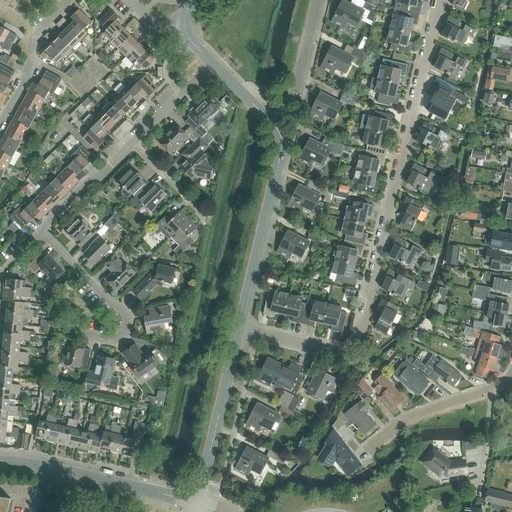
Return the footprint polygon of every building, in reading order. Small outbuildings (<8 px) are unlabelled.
[(332,22),(344,28),(346,22),(356,27),(364,11),(342,0),(332,22)] [(417,2),(417,0),(397,0),(396,3),(401,4),(399,10),(419,14),(422,3),(417,2)] [(452,0),(450,4),(464,11),(468,0),(452,0)] [(376,7),(365,2),(362,7),(370,11),(367,17),(373,20),(376,7)] [(92,22),(79,10),(71,18),(74,21),(84,30),(92,22)] [(99,22),(106,30),(107,30),(116,21),(120,18),(111,10),(99,22)] [(394,15),(390,28),(409,33),(411,25),(417,26),(419,14),(399,10),(398,16),(394,15)] [(472,36),(475,30),(449,17),(445,23),(448,24),(442,35),(463,46),(468,35),(472,36)] [(84,30),(74,21),(67,29),(80,41),(87,33),(84,30)] [(103,34),(111,42),(123,29),(116,21),(107,30),(106,30),(103,34)] [(2,28),(0,31),(0,46),(9,52),(17,36),(2,28)] [(409,33),(390,28),(387,42),(391,43),(390,49),(410,54),(413,42),(407,41),(409,33)] [(67,29),(59,36),(72,49),(80,41),(67,29)] [(111,42),(118,49),(131,37),(123,29),(111,42)] [(52,44),(64,57),(72,49),(59,36),(52,44)] [(118,49),(126,57),(138,44),(131,37),(118,49)] [(64,57),(52,44),(40,56),(44,59),(48,56),(56,64),(64,57)] [(134,65),(137,61),(146,52),(138,44),(126,57),(134,65)] [(321,68),(333,74),(336,68),(345,73),(353,57),(332,47),(321,68)] [(137,61),(145,69),(157,56),(149,48),(146,52),(137,61)] [(365,54),(354,48),(351,53),(359,57),(356,63),(362,66),(365,54)] [(434,68),(455,78),(461,67),(464,68),(467,62),(441,49),(438,55),(440,56),(434,68)] [(378,79),(397,84),(399,75),(405,77),(407,65),(387,60),(386,66),(381,65),(378,79)] [(0,83),(7,87),(15,72),(0,64),(0,83)] [(491,78),(508,82),(510,71),(493,67),(491,78)] [(46,71),(38,85),(49,92),(54,94),(62,79),(46,71)] [(145,76),(137,84),(146,93),(149,97),(158,89),(145,76)] [(372,78),(370,90),(375,91),(375,93),(379,94),(378,100),(377,102),(391,106),(391,103),(398,105),(401,93),(395,92),(397,84),(378,79),(372,78)] [(134,80),(126,88),(138,100),(146,93),(137,84),(134,80)] [(434,81),(428,93),(434,95),(440,84),(434,81)] [(0,83),(0,102),(3,105),(11,90),(7,87),(0,83)] [(34,83),(25,98),(41,106),(49,92),(38,85),(34,83)] [(431,102),(427,110),(429,111),(428,112),(442,118),(445,120),(448,113),(455,99),(458,93),(440,84),(434,95),(434,96),(433,98),(434,98),(431,102)] [(126,88),(118,95),(131,108),(138,100),(126,88)] [(190,111),(192,113),(188,116),(190,117),(185,122),(197,133),(208,121),(204,117),(214,108),(215,107),(219,111),(223,107),(221,105),(224,101),(214,91),(208,96),(206,95),(190,111)] [(310,114),(322,120),(325,115),(334,119),(342,104),(321,93),(310,114)] [(354,100),(343,94),(340,100),(353,106),(354,100)] [(486,94),(484,102),(491,104),(493,95),(486,94)] [(131,108),(118,95),(110,103),(123,116),(131,108)] [(25,98),(17,112),(33,121),(41,106),(25,98)] [(110,103),(103,111),(115,123),(123,116),(110,103)] [(103,111),(95,118),(108,131),(115,123),(103,111)] [(393,127),(395,116),(375,111),(374,117),(369,116),(366,130),(385,134),(387,126),(393,127)] [(9,127),(25,136),(33,121),(17,112),(9,127)] [(84,122),(91,130),(91,129),(100,139),(100,138),(108,131),(95,118),(91,115),(84,122)] [(422,129),(416,141),(438,152),(443,140),(447,142),(450,135),(423,122),(420,128),(422,129)] [(159,142),(171,154),(188,137),(194,143),(200,137),(190,127),(184,133),(176,125),(159,142)] [(9,127),(1,142),(17,150),(25,136),(9,127)] [(91,129),(91,130),(83,137),(96,150),(104,142),(100,138),(100,139),(91,129)] [(383,143),(385,134),(366,130),(363,144),(367,145),(366,151),(386,155),(389,144),(383,143)] [(212,163),(202,153),(207,148),(209,146),(200,137),(189,148),(194,154),(182,166),(181,165),(180,166),(194,179),(193,178),(196,175),(197,176),(208,179),(208,180),(209,180),(213,163),(212,163)] [(310,139),(299,160),(311,166),(314,161),(323,165),(331,150),(310,139)] [(334,155),(340,158),(343,146),(332,140),(329,146),(337,150),(334,155)] [(1,142),(0,143),(0,160),(8,165),(17,150),(1,142)] [(70,157),(74,161),(83,170),(95,158),(82,145),(70,157)] [(360,156),(357,169),(376,174),(378,165),(383,167),(386,155),(366,151),(364,157),(360,156)] [(0,179),(0,180),(0,179),(8,165),(0,160),(0,179)] [(83,170),(74,161),(62,173),(75,185),(87,173),(83,170)] [(407,183),(428,193),(433,182),(437,184),(440,177),(414,163),(410,170),(413,171),(407,183)] [(117,182),(128,193),(130,192),(135,197),(149,183),(144,178),(143,178),(132,168),(117,182)] [(376,174),(357,169),(354,183),(358,184),(356,190),(377,195),(379,183),(374,182),(376,174)] [(75,185),(62,173),(50,185),(63,197),(75,185)] [(511,175),(506,174),(505,181),(503,191),(511,193),(511,175)] [(472,186),(474,179),(464,178),(463,184),(472,186)] [(130,202),(137,208),(142,202),(152,212),(157,206),(156,205),(167,195),(156,184),(146,194),(142,190),(130,202)] [(50,185),(38,196),(51,209),(63,197),(50,185)] [(299,185),(288,206),(300,212),(303,207),(312,211),(320,196),(299,185)] [(323,201),(329,204),(332,192),(321,186),(318,192),(326,196),(323,201)] [(26,208),(35,217),(39,221),(51,209),(38,196),(26,208)] [(399,225),(411,231),(424,205),(407,196),(401,208),(406,211),(399,225)] [(371,217),(374,206),(354,201),(352,207),(348,206),(345,220),(364,224),(366,216),(371,217)] [(35,217),(26,208),(23,204),(10,217),(23,229),(35,217)] [(462,206),(460,217),(481,221),(483,210),(462,206)] [(164,228),(172,236),(188,220),(180,211),(172,220),(167,215),(152,229),(157,235),(164,228)] [(104,225),(111,232),(121,222),(114,215),(104,225)] [(76,242),(76,243),(81,248),(92,237),(87,232),(90,229),(79,218),(66,231),(76,242)] [(188,220),(172,236),(180,244),(174,251),(179,256),(194,242),(189,237),(197,228),(188,220)] [(362,233),(364,224),(345,220),(342,234),(346,235),(344,241),(365,245),(367,234),(362,233)] [(487,226),(475,224),(474,231),(485,233),(487,226)] [(301,258),(309,242),(288,231),(277,252),(289,258),(292,253),(301,258)] [(312,247),(318,250),(321,238),(310,232),(307,238),(315,242),(312,247)] [(511,235),(494,232),(491,247),(511,250),(511,235)] [(422,250),(396,237),(393,244),(395,245),(389,256),(410,267),(416,255),(419,257),(422,250)] [(84,254),(95,265),(111,249),(100,238),(84,254)] [(339,246),(336,259),(354,264),(357,256),(362,257),(365,245),(344,241),(343,247),(339,246)] [(446,265),(455,266),(458,248),(449,247),(446,265)] [(492,263),(491,269),(511,272),(511,258),(498,257),(499,252),(488,250),(486,262),(492,263)] [(106,279),(118,290),(135,273),(124,262),(123,263),(115,255),(105,265),(113,273),(106,279)] [(38,256),(28,267),(35,274),(40,268),(53,281),(63,271),(48,256),(43,261),(38,256)] [(354,264),(336,259),(332,273),(337,274),(335,280),(355,285),(358,273),(353,272),(354,264)] [(164,282),(171,283),(174,269),(159,265),(158,267),(133,292),(141,300),(156,284),(161,285),(162,282),(164,283),(164,282)] [(381,288),(402,299),(408,287),(412,289),(415,282),(388,269),(385,276),(387,277),(381,288)] [(488,282),(493,283),(492,290),(511,293),(511,287),(511,281),(501,279),(502,275),(490,273),(488,282)] [(4,290),(30,293),(31,288),(22,287),(23,280),(6,279),(4,290)] [(43,294),(45,292),(37,283),(36,293),(43,294)] [(473,291),(473,292),(489,295),(490,289),(477,286),(476,292),(473,291)] [(20,303),(20,302),(21,297),(30,297),(30,293),(4,290),(3,301),(8,302),(8,301),(20,303)] [(276,312),(284,314),(289,295),(275,292),(274,296),(268,294),(263,314),(275,317),(276,312)] [(472,298),(488,301),(489,295),(473,292),(472,298)] [(291,321),(303,324),(307,304),(301,302),(302,298),(289,295),(284,314),(293,316),(291,321)] [(382,313),(375,328),(387,334),(400,308),(382,299),(376,310),(382,313)] [(6,312),(32,315),(33,310),(24,309),(25,303),(20,302),(20,303),(8,301),(8,302),(6,312)] [(315,321),(324,323),(328,304),(314,301),(313,305),(307,304),(303,324),(314,326),(315,321)] [(490,301),(488,313),(507,316),(509,305),(490,301)] [(328,304),(324,323),(332,325),(331,330),(342,333),(347,313),(341,312),(342,307),(328,304)] [(433,314),(439,315),(441,305),(435,304),(433,314)] [(148,334),(165,331),(164,323),(172,321),(169,306),(149,310),(151,316),(145,317),(148,334)] [(5,323),(22,325),(23,319),(32,320),(32,315),(6,312),(5,323)] [(488,313),(487,318),(492,319),(491,325),(504,328),(507,316),(488,313)] [(474,328),(487,331),(489,325),(474,322),(472,327),(474,328)] [(5,323),(4,334),(30,337),(30,332),(22,331),(22,325),(5,323)] [(475,352),(497,359),(501,345),(500,345),(502,338),(487,333),(487,331),(474,328),(472,334),(480,336),(475,352)] [(4,334),(3,344),(20,346),(21,340),(29,341),(30,337),(4,334)] [(3,344),(2,355),(28,358),(28,353),(19,352),(20,346),(3,344)] [(130,363),(129,364),(138,377),(157,364),(165,366),(168,352),(155,350),(151,353),(149,350),(142,355),(135,345),(123,353),(130,363)] [(65,364),(80,368),(80,366),(87,368),(91,350),(84,349),(84,350),(69,346),(65,364)] [(475,352),(468,350),(467,355),(474,357),(474,359),(480,361),(478,367),(488,370),(493,372),(497,359),(475,352)] [(2,355),(1,365),(1,366),(18,368),(18,367),(18,362),(27,363),(28,358),(2,355)] [(430,378),(436,382),(439,378),(446,383),(447,384),(448,383),(453,387),(462,376),(450,367),(447,365),(441,360),(440,362),(433,356),(425,367),(432,372),(431,373),(433,374),(430,378)] [(111,383),(111,382),(110,382),(114,361),(116,362),(116,361),(98,357),(97,357),(99,358),(95,373),(88,371),(84,386),(92,388),(94,379),(111,383)] [(268,358),(257,380),(269,386),(272,380),(290,389),(294,381),(299,384),(305,373),(299,371),(301,369),(291,364),(288,369),(268,358)] [(413,364),(412,364),(406,360),(404,363),(415,372),(418,369),(413,364)] [(432,372),(425,367),(416,360),(412,364),(413,364),(421,370),(430,378),(433,374),(431,373),(432,372)] [(398,378),(419,394),(428,383),(415,372),(404,363),(394,375),(398,378)] [(0,365),(0,376),(12,378),(13,372),(21,373),(22,368),(18,367),(18,368),(1,366),(1,365),(0,365)] [(488,370),(478,367),(476,373),(486,376),(488,370)] [(307,391),(323,399),(327,390),(333,393),(339,381),(318,370),(307,391)] [(378,398),(390,412),(404,400),(382,375),(374,382),(384,393),(378,398)] [(0,376),(0,387),(19,390),(20,385),(11,384),(12,378),(0,376)] [(358,385),(367,395),(372,391),(362,380),(358,385)] [(0,387),(0,398),(10,400),(10,394),(19,395),(19,390),(0,387)] [(281,406),(287,409),(294,396),(288,393),(281,406)] [(294,396),(287,409),(294,412),(300,399),(294,396)] [(0,398),(0,409),(17,411),(23,412),(24,407),(9,406),(10,400),(0,398)] [(356,404),(344,415),(356,429),(356,430),(357,431),(358,430),(364,436),(375,425),(365,414),(369,410),(361,400),(357,404),(356,404)] [(246,425),(258,431),(261,425),(271,430),(279,414),(257,403),(246,425)] [(294,412),(287,409),(281,406),(278,411),(295,420),(298,414),(294,412)] [(0,409),(0,420),(7,421),(7,420),(11,420),(11,416),(17,416),(17,411),(0,409)] [(46,440),(52,415),(48,414),(46,423),(39,421),(35,438),(46,440)] [(46,440),(57,443),(61,426),(55,425),(57,416),(52,415),(46,440)] [(337,430),(344,425),(338,417),(334,425),(337,430)] [(68,445),(73,420),(69,419),(67,428),(61,426),(57,443),(68,445)] [(0,431),(15,433),(15,428),(7,427),(7,421),(0,420),(0,431)] [(68,445),(78,448),(82,431),(76,430),(78,421),(73,420),(68,445)] [(89,450),(94,425),(90,424),(88,433),(82,431),(78,448),(81,448),(80,451),(88,453),(88,450),(89,450)] [(319,459),(329,465),(330,464),(332,467),(339,476),(345,475),(347,474),(350,472),(360,465),(360,464),(361,463),(370,457),(345,424),(337,430),(336,431),(335,432),(334,432),(327,442),(329,444),(319,459)] [(100,453),(101,448),(100,448),(103,436),(97,435),(99,426),(94,425),(89,450),(100,453)] [(101,448),(111,451),(117,426),(112,425),(110,433),(104,432),(103,436),(100,448),(101,448)] [(111,451),(121,453),(125,437),(119,435),(121,427),(117,426),(111,451)] [(125,437),(121,453),(132,456),(134,449),(140,451),(145,432),(133,429),(131,438),(125,437)] [(15,433),(0,431),(0,442),(5,443),(6,437),(14,438),(15,433)] [(29,434),(19,433),(17,448),(27,449),(29,434)] [(236,469),(248,475),(251,469),(260,474),(268,458),(247,447),(236,469)] [(437,452),(433,449),(423,462),(441,476),(442,475),(440,474),(442,472),(447,476),(466,473),(465,461),(451,463),(451,462),(447,459),(448,458),(439,450),(437,452)] [(267,456),(283,464),(286,459),(270,450),(267,456)] [(504,493),(488,489),(485,502),(501,506),(504,493)] [(55,496),(42,493),(40,500),(53,503),(55,496)] [(511,495),(504,494),(501,506),(511,508),(511,495)] [(0,511),(7,511),(11,498),(0,496),(0,511)] [(53,503),(40,500),(39,507),(52,509),(53,503)]
